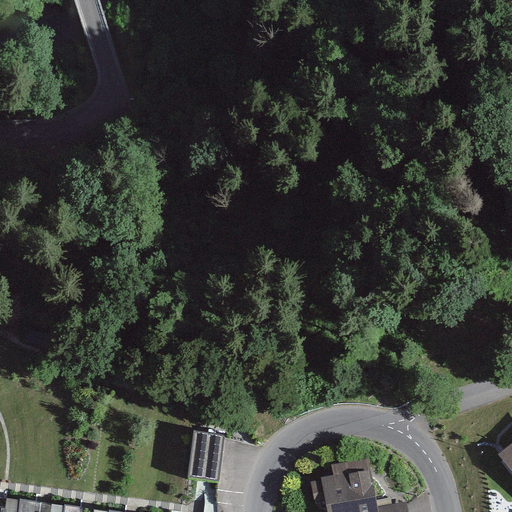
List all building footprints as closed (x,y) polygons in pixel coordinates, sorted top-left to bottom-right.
[(224,438),(195,434),(190,480),(218,484),(224,438)] [(511,445),(499,456),(511,472),(511,445)] [(334,478),(323,480),(328,511),(407,511),(407,505),(379,509),(370,459),(332,466),(334,478)] [(18,511),(20,501),(0,499),(0,511),(18,511)] [(64,511),(65,507),(20,501),(18,511),(64,511)]
